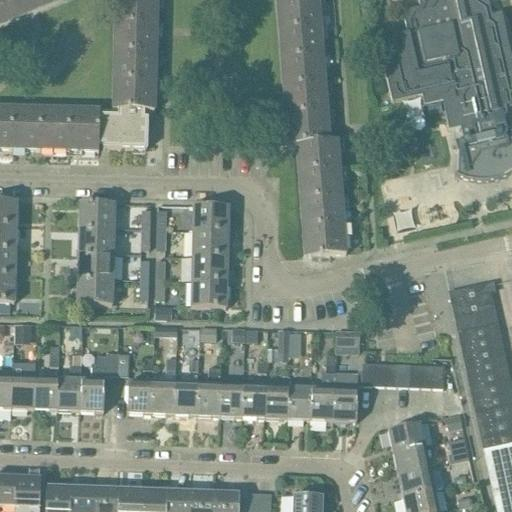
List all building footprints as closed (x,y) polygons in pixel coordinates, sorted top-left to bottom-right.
[(0,0),(0,23),(11,19),(1,0),(0,0)] [(1,0),(11,19),(38,9),(34,0),(1,0)] [(34,0),(38,9),(60,0),(34,0)] [(407,37),(377,44),(390,105),(421,98),(423,108),(457,101),(463,128),(459,129),(462,141),(454,143),(456,154),(457,155),(455,177),(454,177),(453,178),(457,180),(462,182),(466,183),(471,184),(475,185),(480,185),(485,185),(490,184),(494,183),(498,182),(503,180),(507,178),(511,175),(511,174),(511,142),(507,143),(504,132),(509,131),(505,111),(511,109),(511,72),(499,16),(490,18),(485,0),(416,0),(419,10),(408,12),(404,21),(407,37)] [(118,1),(117,30),(156,32),(157,4),(118,1)] [(318,3),(279,6),(281,33),(320,31),(319,14),(318,3)] [(117,30),(116,60),(156,59),(156,32),(117,30)] [(320,31),(281,33),(283,60),(322,57),(321,42),(320,31)] [(322,57),(283,60),(285,90),(325,87),(323,71),(322,59),(322,57)] [(116,60),(116,87),(155,86),(156,59),(116,60)] [(115,114),(117,114),(143,115),(155,115),(155,86),(116,87),(115,114)] [(325,87),(285,90),(287,118),(327,115),(326,99),(325,87)] [(98,119),(98,147),(103,148),(103,152),(146,153),(147,122),(142,122),(143,115),(117,114),(116,120),(98,119)] [(0,154),(12,155),(13,115),(0,115),(0,154)] [(13,115),(12,155),(41,155),(41,116),(13,115)] [(327,115),(287,118),(289,144),(293,143),(297,143),(298,146),(329,144),(328,128),(327,115)] [(41,116),(41,155),(69,156),(70,117),(41,116)] [(70,117),(69,156),(98,157),(98,147),(98,119),(99,117),(70,117)] [(329,144),(298,146),(300,172),(339,170),(338,156),(337,143),(329,144)] [(339,170),(300,172),(302,201),(341,199),(340,184),(339,172),(339,170)] [(341,199),(302,201),(304,230),(344,227),(342,212),(341,199)] [(0,204),(0,229),(16,231),(17,204),(0,204)] [(77,206),(77,233),(114,234),(114,207),(77,206)] [(191,209),(191,236),(228,237),(228,210),(191,209)] [(140,214),(139,235),(149,235),(149,215),(140,214)] [(156,215),(155,235),(165,235),(165,215),(156,215)] [(344,227),(304,230),(307,261),(346,258),(346,257),(345,240),(344,228),(344,227)] [(0,229),(0,255),(15,256),(16,231),(0,229)] [(77,233),(76,258),(113,259),(114,234),(77,233)] [(148,255),(149,235),(139,235),(139,255),(148,255)] [(165,255),(165,235),(155,235),(155,255),(165,255)] [(191,236),(190,261),(227,261),(228,237),(191,236)] [(0,255),(0,280),(15,281),(15,256),(0,255)] [(76,258),(76,283),(112,284),(113,259),(76,258)] [(190,261),(189,286),(227,287),(227,261),(190,261)] [(138,264),(138,285),(147,285),(148,265),(138,264)] [(155,265),(154,285),(164,285),(164,265),(155,265)] [(0,316),(8,317),(9,308),(14,308),(15,281),(0,280),(0,316)] [(112,310),(112,284),(76,283),(75,309),(112,310)] [(147,305),(147,285),(138,285),(137,305),(147,305)] [(163,306),(164,285),(154,285),(154,305),(163,306)] [(226,313),(227,287),(189,286),(189,312),(226,313)] [(449,301),(454,323),(478,317),(477,314),(492,310),(488,292),(449,301)] [(511,511),(511,400),(492,310),(477,314),(478,317),(454,323),(495,511),(511,511)] [(153,323),(170,323),(171,311),(154,311),(153,323)] [(30,330),(13,329),(12,348),(30,349),(30,330)] [(81,331),(68,331),(68,338),(81,339),(81,331)] [(199,344),(215,345),(215,332),(199,332),(199,344)] [(244,334),(230,333),(230,344),(243,344),(244,336),(244,334)] [(256,347),(257,336),(257,334),(244,333),(244,334),(244,336),(244,346),(256,347)] [(289,349),(300,349),(300,335),(300,334),(289,334),(289,335),(289,336),(289,349)] [(335,335),(334,347),(359,348),(359,336),(335,335)] [(289,336),(276,337),(276,357),(288,357),(288,349),(289,349),(289,336)] [(48,370),(57,370),(57,358),(57,350),(49,350),(48,370)] [(3,357),(3,370),(12,370),(12,352),(3,352),(3,357)] [(166,353),(165,362),(174,363),(175,354),(166,353)] [(80,383),(78,417),(102,418),(104,380),(115,381),(116,355),(104,355),(104,359),(95,359),(95,365),(90,365),(90,384),(80,383)] [(116,355),(115,381),(127,381),(128,355),(116,355)] [(56,382),(55,416),(78,417),(80,383),(81,359),(71,359),(71,371),(69,371),(69,383),(56,382)] [(310,392),(308,425),(331,426),(333,378),(334,359),(324,359),(324,377),(320,376),(320,393),(310,392)] [(152,374),(152,362),(143,362),(142,374),(152,374)] [(165,362),(165,374),(174,375),(174,363),(165,362)] [(197,375),(197,363),(188,362),(187,375),(197,375)] [(257,365),(256,377),(265,377),(266,365),(257,365)] [(360,390),(372,390),(374,367),(361,367),(360,390)] [(374,367),(372,390),(384,391),(385,368),(374,367)] [(385,368),(384,391),(396,391),(397,368),(385,368)] [(397,368),(396,391),(408,391),(408,369),(397,368)] [(408,369),(408,391),(418,392),(420,369),(408,369)] [(420,369),(418,392),(431,392),(432,369),(420,369)] [(432,369),(431,392),(442,393),(443,370),(432,369)] [(196,388),(195,421),(218,422),(220,389),(220,372),(208,372),(207,388),(196,388)] [(333,378),(331,426),(355,427),(357,379),(333,378)] [(0,414),(10,414),(11,381),(0,380),(0,414)] [(11,381),(10,414),(32,415),(33,382),(11,381)] [(33,382),(32,415),(55,416),(56,382),(33,382)] [(126,418),(150,419),(151,386),(127,385),(126,418)] [(151,386),(150,419),(172,420),(174,387),(151,386)] [(174,387),(172,420),(195,421),(196,388),(174,387)] [(220,389),(218,422),(240,423),(242,390),(220,389)] [(242,390),(240,423),(263,423),(264,390),(242,390)] [(264,390),(263,423),(286,424),(287,391),(264,390)] [(287,391),(286,424),(308,425),(310,392),(287,391)] [(450,421),(434,424),(440,448),(456,444),(450,421)] [(387,434),(392,457),(424,450),(419,427),(387,434)] [(392,457),(396,480),(429,473),(424,450),(392,457)] [(466,465),(465,455),(447,459),(449,468),(466,465)] [(396,480),(401,502),(434,495),(429,473),(396,480)] [(0,510),(13,511),(14,481),(0,479),(0,510)] [(452,482),(453,491),(453,492),(466,489),(464,479),(452,482)] [(14,481),(13,511),(26,511),(38,511),(40,482),(14,481)] [(44,511),(68,511),(70,490),(45,489),(44,511)] [(70,490),(68,511),(92,511),(93,491),(70,490)] [(93,491),(92,511),(116,511),(117,492),(93,491)] [(117,492),(116,511),(140,511),(142,493),(117,492)] [(142,493),(140,511),(164,511),(166,494),(142,493)] [(166,494),(164,511),(188,511),(189,495),(166,494)] [(189,495),(188,511),(212,511),(213,496),(189,495)] [(401,502),(403,511),(437,511),(434,495),(401,502)] [(213,496),(212,511),(237,511),(238,497),(213,496)] [(245,497),(244,511),(256,511),(257,498),(245,497)] [(257,498),(256,511),(269,511),(270,498),(257,498)] [(291,499),(290,511),(321,511),(322,500),(291,499)] [(456,504),(458,511),(460,511),(472,510),(471,501),(456,504)]
